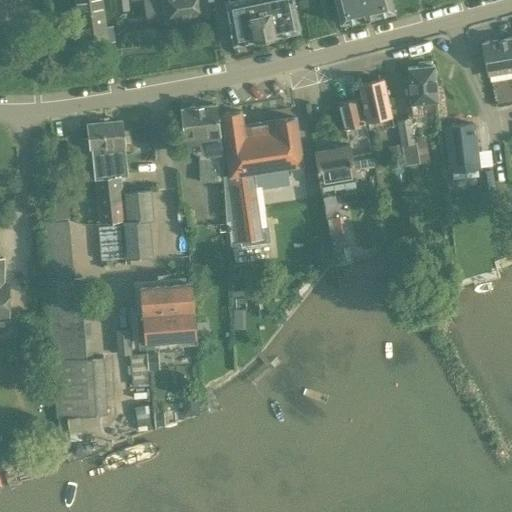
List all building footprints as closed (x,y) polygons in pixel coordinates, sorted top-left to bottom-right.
[(75,0),(78,16),(103,12),(100,0),(75,0)] [(163,0),(166,20),(206,16),(204,0),(163,0)] [(235,0),(226,2),(231,31),(230,32),(231,35),(232,35),(234,45),(254,41),(255,43),(276,39),(275,38),(300,33),(293,0),(235,0)] [(336,0),(341,23),(360,19),(361,20),(373,17),(372,16),(394,12),(391,0),(336,0)] [(78,16),(83,48),(83,49),(108,45),(103,12),(78,16)] [(511,36),(482,42),(487,73),(490,72),(496,107),(511,104),(511,36)] [(422,101),(437,99),(434,65),(431,65),(431,61),(418,62),(418,67),(408,67),(412,115),(423,113),(422,101)] [(383,79),(359,84),(368,119),(391,114),(383,79)] [(349,138),(367,134),(358,97),(338,101),(344,127),(346,127),(349,138)] [(199,133),(201,155),(197,155),(199,183),(223,181),(221,153),(217,131),(216,118),(218,118),(217,116),(216,116),(214,104),(180,108),(183,135),(199,133)] [(261,237),(254,190),(290,185),(287,167),(302,164),(295,117),(243,125),(241,112),(220,115),(229,176),(223,176),(227,221),(233,220),(237,241),(261,237)] [(387,146),(390,162),(404,159),(404,165),(420,163),(416,142),(414,142),(410,118),(397,120),(401,144),(387,146)] [(70,181),(94,178),(90,147),(122,144),(119,120),(85,124),(87,138),(65,140),(70,181)] [(450,170),(478,167),(473,123),(445,126),(450,170)] [(145,129),(132,131),(133,142),(147,141),(145,129)] [(125,174),(122,144),(90,147),(94,178),(99,223),(123,220),(118,175),(125,174)] [(333,181),(352,178),(355,177),(349,144),(316,149),(322,182),(320,182),(326,218),(339,216),(333,181)] [(376,166),(372,149),(361,152),(365,169),(376,166)] [(147,220),(151,220),(148,191),(124,193),(127,221),(122,222),(125,258),(150,256),(147,220)] [(72,269),(71,269),(67,220),(44,221),(48,271),(56,417),(107,414),(103,356),(85,357),(80,278),(73,278),(72,269)] [(97,227),(100,260),(124,258),(121,225),(97,227)] [(137,285),(139,313),(191,309),(189,281),(137,285)] [(194,337),(191,309),(139,313),(142,341),(194,337)] [(208,335),(207,320),(197,321),(198,336),(208,335)] [(43,326),(23,326),(23,346),(43,346),(43,326)] [(115,330),(117,355),(131,354),(129,329),(115,330)] [(146,353),(148,370),(160,369),(158,352),(146,353)]
